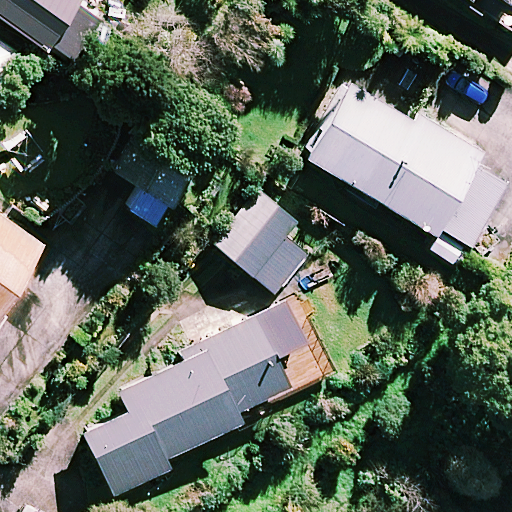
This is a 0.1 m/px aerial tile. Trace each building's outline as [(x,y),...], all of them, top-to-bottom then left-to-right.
[(69,0),(0,0),(0,1),(47,34),(69,0)] [(511,0),(479,0),(509,20),(511,14),(511,0)] [(0,66),(13,46),(0,37),(0,66)] [(302,153),(472,245),(508,177),(470,157),(478,144),(345,73),(302,153)] [(197,156),(142,121),(113,166),(169,201),(197,156)] [(295,216),(259,186),(214,240),(272,288),(305,249),(283,230),(295,216)] [(0,287),(37,232),(0,207),(0,287)] [(162,447),(229,414),(236,427),(271,409),(265,397),(289,385),(268,342),(305,324),(290,294),(256,311),(248,295),(212,312),(218,325),(176,345),(180,353),(117,385),(126,402),(80,424),(110,485),(167,457),(162,447)]
